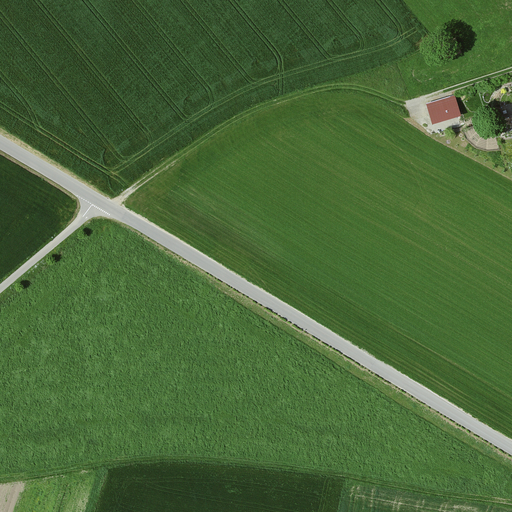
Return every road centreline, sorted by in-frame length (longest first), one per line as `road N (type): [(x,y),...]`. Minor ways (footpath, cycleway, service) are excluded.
road 1 (track): [(511,503),(195,458),(0,481)]
road 2 (unclassified): [(511,447),(96,199)]
road 3 (unclassified): [(96,199),(0,289)]
